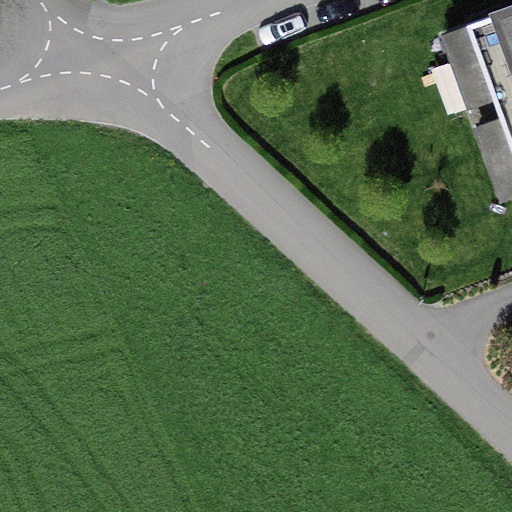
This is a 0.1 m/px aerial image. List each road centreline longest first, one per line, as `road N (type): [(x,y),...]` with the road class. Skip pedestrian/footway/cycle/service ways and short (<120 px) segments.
road 1 (residential): [(92,58),(511,435)]
road 2 (residential): [(256,0),(92,58)]
